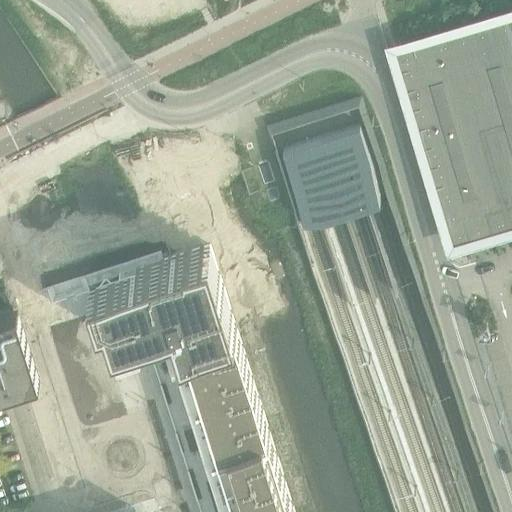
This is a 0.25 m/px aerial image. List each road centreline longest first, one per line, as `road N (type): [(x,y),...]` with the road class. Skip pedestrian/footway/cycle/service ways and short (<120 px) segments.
road 1 (tertiary): [(356,57),(309,55),(168,112),(132,94),(88,29),(54,0)]
road 2 (tertiary): [(356,57),(384,88),(445,290)]
road 3 (tertiary): [(445,290),(511,498)]
road 4 (residential): [(158,478),(141,423),(79,443),(96,497)]
